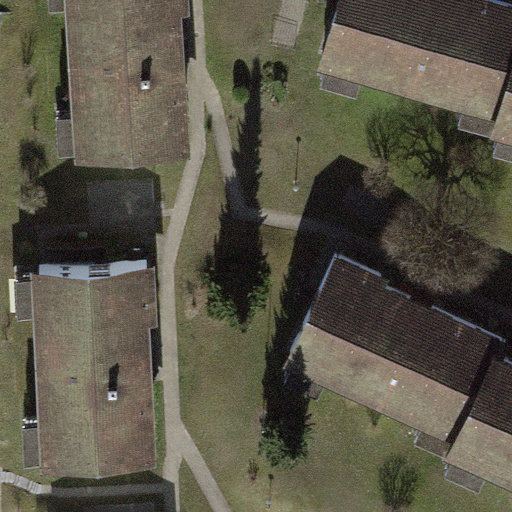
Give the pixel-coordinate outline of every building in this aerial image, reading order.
[(175,0),(73,0),(82,152),(184,146),(175,0)] [(337,0),(318,63),(491,116),(511,48),(511,4),(498,0),(337,0)] [(511,48),(491,116),(487,129),(511,137),(511,48)] [(149,259),(30,264),(38,457),(157,452),(149,259)] [(329,261),(283,365),(449,438),(490,348),(495,335),(329,261)] [(449,438),(441,456),(511,486),(511,357),(490,348),(449,438)]
